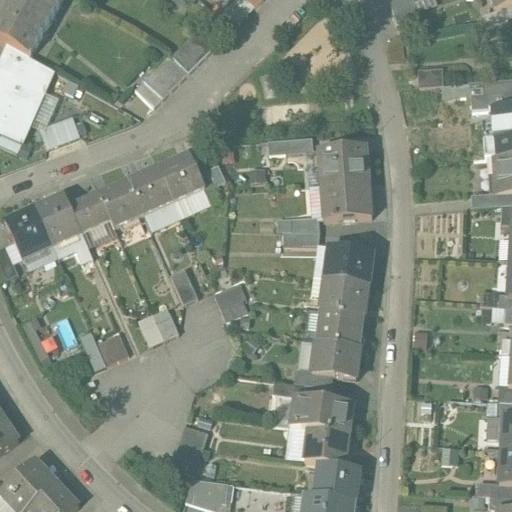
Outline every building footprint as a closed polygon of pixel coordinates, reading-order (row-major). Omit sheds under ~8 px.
[(28,63),(63,0),(16,0),(0,29),(0,47),(8,52),(28,63)] [(244,0),(237,0),(216,21),(231,36),(255,11),(244,0)] [(423,0),(386,0),(397,30),(419,22),(414,7),(425,3),(423,0)] [(511,9),(511,0),(490,0),(496,15),(504,13),(511,9)] [(504,13),(496,15),(482,20),(486,32),(508,24),(504,13)] [(172,62),(188,79),(214,52),(198,36),(172,62)] [(28,63),(8,52),(0,70),(0,138),(21,148),(52,77),(28,63)] [(170,60),(135,95),(153,114),(188,79),(172,62),(170,60)] [(442,74),(417,76),(419,94),(443,92),(442,74)] [(493,114),(511,113),(509,87),(470,90),(472,119),(493,117),(493,114)] [(493,117),(497,164),(511,162),(511,112),(511,113),(493,114),(493,117)] [(80,143),(73,122),(51,130),(58,151),(80,143)] [(0,153),(16,161),(21,148),(0,138),(0,153)] [(312,144),(266,147),(267,161),(313,157),(312,144)] [(318,156),(321,192),(368,188),(365,152),(318,156)] [(158,173),(173,209),(203,196),(205,195),(197,176),(190,159),(158,173)] [(511,162),(497,164),(495,164),(498,199),(498,200),(511,199),(511,162)] [(208,170),(197,176),(205,195),(203,196),(206,201),(219,195),(208,170)] [(173,209),(158,173),(128,186),(144,222),(173,209)] [(144,222),(128,186),(99,199),(111,226),(115,235),(144,222)] [(371,224),(368,188),(321,192),(324,228),(371,224)] [(111,226),(99,199),(70,212),(82,239),(111,226)] [(501,212),(511,211),(511,199),(498,200),(498,199),(471,201),(472,214),(501,212)] [(35,213),(52,252),(82,239),(70,212),(64,200),(35,213)] [(511,211),(501,212),(500,232),(511,232),(511,211)] [(52,252),(35,213),(5,227),(22,266),(52,252)] [(318,222),(281,224),(282,237),(319,239),(318,222)] [(319,239),(282,237),(283,253),(317,253),(319,239)] [(6,252),(0,255),(0,269),(7,285),(18,280),(6,252)] [(330,253),(326,286),(368,291),(373,258),(330,253)] [(198,304),(184,273),(170,280),(184,310),(198,304)] [(364,323),(368,291),(326,286),(321,317),(364,323)] [(215,302),(226,328),(248,318),(243,307),(247,305),(240,291),(215,302)] [(511,314),(511,299),(482,298),(481,312),(505,314),(511,314)] [(167,311),(137,325),(149,352),(179,338),(167,311)] [(360,355),(364,323),(321,317),(316,349),(360,355)] [(41,333),(35,322),(21,329),(40,366),(48,362),(35,336),(41,333)] [(96,351),(91,339),(80,343),(95,377),(106,371),(96,351)] [(127,361),(117,340),(96,351),(106,371),(127,361)] [(356,386),(360,355),(316,349),(312,378),(311,380),(332,382),(356,386)] [(297,375),(294,390),(304,391),(331,395),(332,382),(311,380),(312,378),(297,375)] [(297,403),(303,403),(304,391),(294,390),(271,387),(269,400),(296,404),(297,403)] [(511,409),(511,394),(508,394),(508,392),(499,392),(498,408),(511,409)] [(303,403),(297,403),(296,404),(293,434),(312,437),(349,442),(353,410),(303,403)] [(511,422),(511,409),(498,408),(497,423),(503,423),(503,422),(511,422)] [(0,459),(19,447),(1,420),(0,420),(0,459)] [(503,423),(501,456),(511,456),(511,422),(503,422),(503,423)] [(205,440),(183,434),(173,475),(195,480),(205,440)] [(344,473),(349,442),(312,437),(308,469),(323,471),(344,473)] [(459,454),(443,453),(442,468),(458,469),(459,454)] [(511,456),(501,456),(499,490),(499,492),(511,492),(511,456)] [(0,499),(11,511),(32,511),(56,490),(34,466),(0,498),(0,499)] [(344,473),(323,471),(318,502),(356,507),(357,507),(361,475),(344,473)] [(229,491),(192,486),(185,509),(195,511),(220,511),(222,510),(226,511),(229,491)] [(511,503),(511,492),(499,492),(499,490),(489,489),(489,502),(511,503)] [(77,511),(56,490),(32,511),(77,511)] [(318,502),(308,501),(306,511),(354,511),(356,507),(318,502)] [(511,511),(511,503),(489,502),(488,511),(511,511)]
